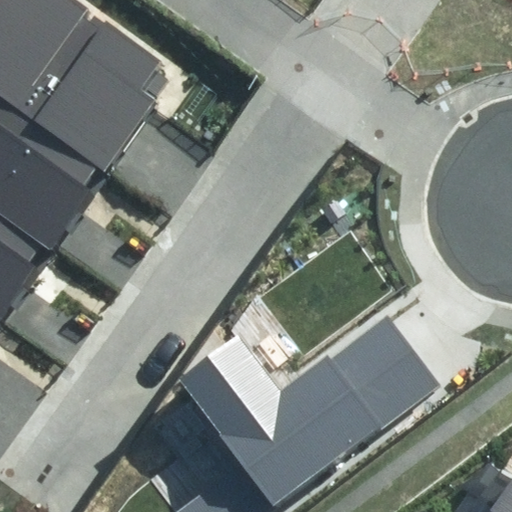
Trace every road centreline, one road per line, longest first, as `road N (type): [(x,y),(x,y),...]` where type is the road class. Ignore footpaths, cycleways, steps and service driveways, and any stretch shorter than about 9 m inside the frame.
road 1 (residential): [(325,64),(42,465)]
road 2 (residential): [(511,190),(325,64)]
